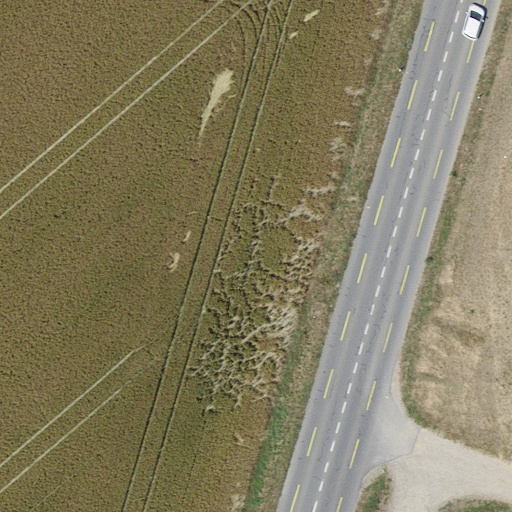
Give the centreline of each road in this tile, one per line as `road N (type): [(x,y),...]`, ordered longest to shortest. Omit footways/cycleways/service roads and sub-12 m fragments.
road 1 (secondary): [(465,0),(316,511)]
road 2 (track): [(341,427),(511,479)]
